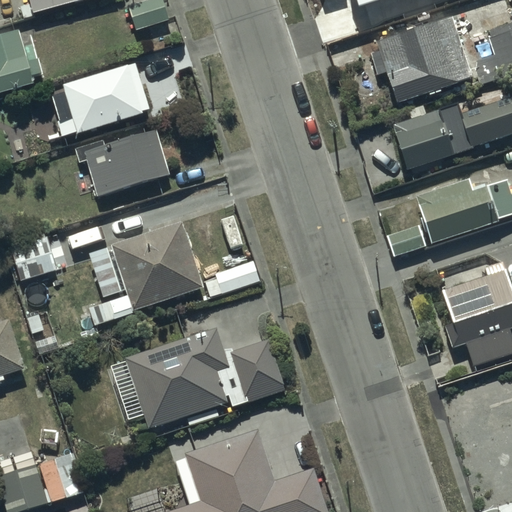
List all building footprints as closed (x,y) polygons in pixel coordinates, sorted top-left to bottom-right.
[(99,0),(25,0),(30,19),(99,0)] [(159,0),(150,0),(124,10),(132,34),(167,22),(159,0)] [(399,102),(473,77),(451,15),(378,40),(399,102)] [(500,79),(511,74),(511,23),(484,32),(491,56),(487,58),(484,47),(473,50),(477,63),(473,64),(480,85),(500,79)] [(0,96),(33,86),(17,33),(0,38),(0,96)] [(50,101),(62,143),(148,118),(133,68),(61,89),(64,97),(50,101)] [(511,74),(500,79),(504,91),(511,88),(511,74)] [(409,171),(511,135),(511,96),(459,114),(455,103),(393,124),(409,171)] [(170,180),(156,134),(84,156),(98,202),(170,180)] [(20,209),(44,202),(36,175),(12,182),(20,209)] [(415,195),(431,245),(499,223),(498,219),(511,214),(511,193),(508,180),(473,191),(469,178),(415,195)] [(394,258),(426,247),(419,226),(387,237),(394,258)] [(109,250),(130,317),(203,294),(182,227),(109,250)] [(56,277),(45,243),(7,254),(18,289),(56,277)] [(511,334),(511,298),(504,276),(440,297),(451,330),(443,333),(450,354),(511,334)] [(33,305),(29,292),(18,295),(22,308),(33,305)] [(93,334),(117,325),(111,306),(86,315),(93,334)] [(47,312),(25,318),(37,355),(58,348),(47,312)] [(0,382),(22,375),(5,324),(0,326),(0,382)] [(224,355),(214,328),(125,358),(149,429),(230,401),(232,407),(284,389),(268,340),(224,355)] [(64,454),(57,434),(38,440),(45,460),(64,454)] [(187,511),(321,511),(309,474),(271,487),(253,436),(180,461),(197,509),(187,511)] [(0,469),(22,463),(17,445),(0,450),(0,469)] [(1,511),(42,498),(31,466),(0,477),(0,511),(1,511)]
